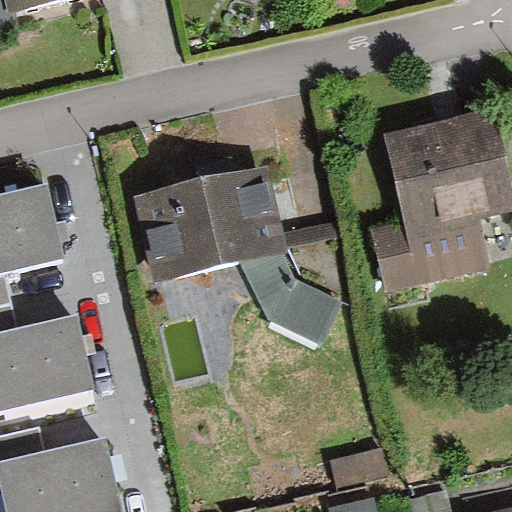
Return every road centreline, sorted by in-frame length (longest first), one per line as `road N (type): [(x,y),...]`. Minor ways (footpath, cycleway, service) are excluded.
road 1 (residential): [(0,135),(511,15)]
road 2 (unknown): [(68,119),(156,488)]
